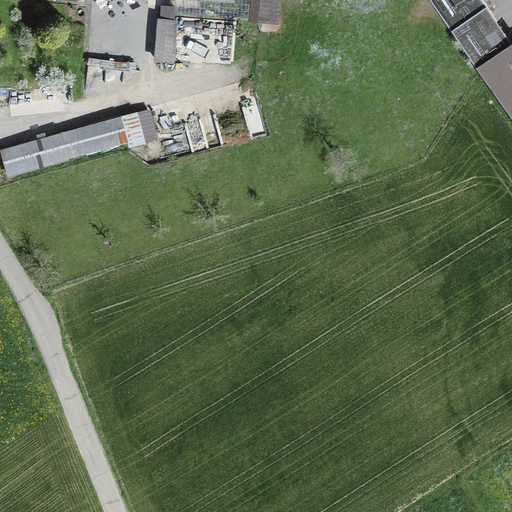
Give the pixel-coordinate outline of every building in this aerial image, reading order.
[(173,0),(173,14),(248,20),(249,0),(173,0)] [(428,0),(477,71),(478,71),(511,47),(479,0),(428,0)] [(262,1),(260,21),(276,23),(278,2),(262,1)] [(175,22),(160,21),(157,61),(172,62),(175,22)] [(511,47),(478,71),(511,118),(511,47)] [(126,142),(119,119),(1,152),(7,175),(126,142)]
